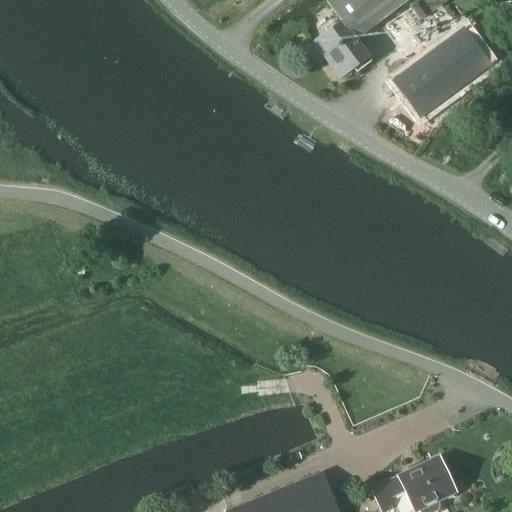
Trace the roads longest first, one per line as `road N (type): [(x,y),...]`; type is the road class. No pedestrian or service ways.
road 1 (unclassified): [(511,410),(451,376),(336,333),(97,212),(0,192)]
road 2 (unclassified): [(511,230),(294,98),(227,46)]
